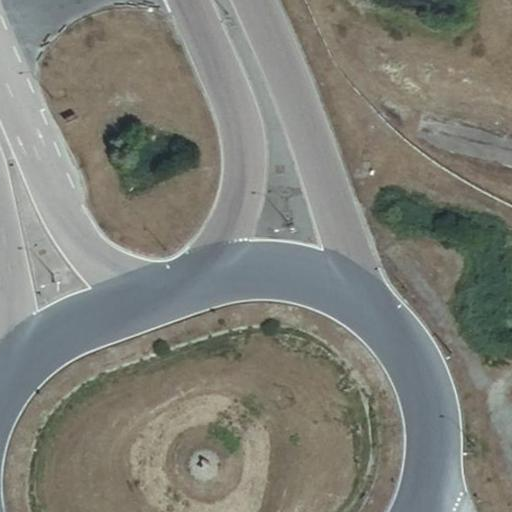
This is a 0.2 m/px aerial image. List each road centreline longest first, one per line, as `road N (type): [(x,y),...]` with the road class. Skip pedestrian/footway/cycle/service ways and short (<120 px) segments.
road 1 (unclassified): [(370,305),(253,0)]
road 2 (unclassified): [(187,0),(233,100),(245,161),(235,219),(202,277)]
road 3 (unclassified): [(138,306),(78,238),(56,199),(0,57)]
road 4 (unclassified): [(418,511),(432,454),(428,400),(409,351),(370,305)]
road 5 (unclassified): [(370,305),(310,274),(258,269),(202,277)]
road 6 (unclassified): [(0,225),(17,366)]
road 7 (unclassified): [(138,306),(58,335),(17,366)]
